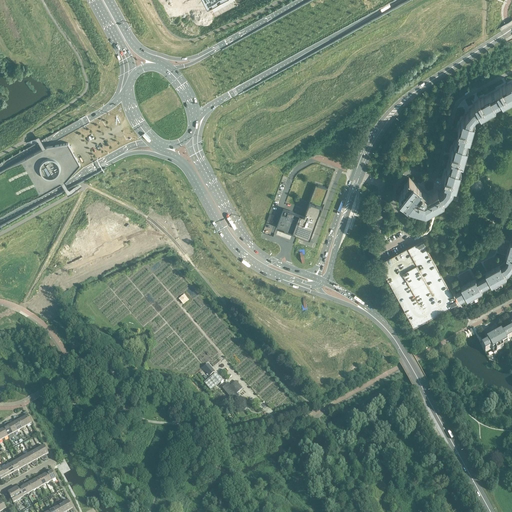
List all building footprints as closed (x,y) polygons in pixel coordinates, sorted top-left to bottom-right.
[(242,75),(245,80),(252,76),(249,71),(242,75)] [(499,104),(511,96),(511,85),(511,83),(505,86),(505,85),(499,88),(500,89),(493,93),(499,104)] [(469,141),(475,118),(477,116),(499,104),(493,93),(484,98),(483,97),(478,100),(478,101),(474,103),(476,105),(472,107),(469,111),(466,115),(465,119),(462,118),(460,124),(459,124),(458,130),(459,130),(456,138),(469,141)] [(462,165),(469,141),(456,138),(454,148),(452,147),(451,154),(452,154),(450,162),(462,165)] [(47,146),(21,160),(22,161),(27,171),(34,184),(40,195),(66,181),(68,180),(70,177),(71,175),(81,165),(79,163),(79,162),(78,163),(73,154),(69,146),(70,146),(70,145),(68,143),(49,146),(48,146),(47,146)] [(447,199),(455,189),(462,165),(450,162),(447,172),(446,171),(444,177),(445,178),(444,182),(446,183),(445,186),(442,190),(439,192),(438,189),(427,195),(420,190),(419,191),(418,191),(421,187),(409,177),(407,179),(408,181),(405,184),(407,185),(405,187),(402,191),(404,192),(402,194),(401,194),(399,197),(406,203),(405,204),(406,205),(426,210),(447,199)] [(318,185),(316,184),(309,204),(306,210),(304,216),(283,208),(276,227),(279,228),(286,230),(292,233),(296,234),(298,234),(306,233),(307,233),(308,232),(309,232),(310,233),(310,232),(312,232),(318,217),(318,216),(319,215),(328,189),(324,187),(318,185)] [(511,236),(511,237),(509,244),(508,243),(502,241),(500,241),(497,251),(499,252),(505,254),(507,253),(504,261),(503,263),(497,266),(497,264),(494,258),(493,257),(484,262),(484,264),(487,270),(489,271),(485,272),(481,275),(482,276),(488,286),(491,284),(493,286),(507,278),(506,276),(509,274),(511,271),(511,270),(511,236)] [(455,299),(442,275),(424,243),(422,239),(414,244),(386,259),(383,261),(379,263),(414,327),(451,306),(457,303),(456,302),(457,301),(456,298),(455,299)] [(473,278),(470,272),(468,271),(460,276),(460,277),(463,283),(464,284),(454,290),(455,291),(461,301),(467,297),(468,300),(475,296),(483,292),(482,289),(488,286),(482,276),(481,275),(473,279),(473,278)] [(511,340),(511,338),(508,332),(507,329),(498,334),(498,332),(495,326),(494,325),(485,330),(485,332),(488,338),(490,339),(482,343),(480,344),(486,355),(492,352),(494,354),(508,346),(507,344),(511,340)] [(208,365),(203,369),(210,376),(214,372),(208,365)] [(216,373),(213,375),(204,383),(211,391),(222,381),(216,373)] [(237,394),(242,389),(236,381),(230,386),(228,383),(222,388),(233,401),(239,397),(237,394)] [(32,424),(26,412),(23,414),(25,417),(23,419),(27,426),(30,424),(31,426),(32,425),(32,424)] [(27,426),(23,419),(20,420),(18,417),(16,418),(23,430),(24,429),(23,428),(27,426)] [(23,430),(16,418),(14,419),(16,422),(13,424),(17,431),(21,430),(21,431),(23,430)] [(17,431),(13,424),(10,425),(8,422),(6,423),(13,435),(15,435),(14,433),(17,431)] [(13,435),(6,423),(5,424),(6,428),(4,429),(8,437),(11,435),(12,436),(13,435)] [(48,454),(44,446),(41,448),(40,447),(39,448),(45,460),(47,459),(45,455),(48,454)] [(45,460),(39,448),(37,448),(38,449),(35,451),(39,459),(42,457),(43,461),(45,460)] [(39,459),(35,451),(31,453),(31,452),(29,453),(36,465),(38,464),(36,461),(39,459)] [(36,465),(29,453),(28,454),(29,455),(25,457),(29,464),(32,463),(34,466),(36,465)] [(29,464),(25,457),(22,459),(21,457),(20,458),(26,470),(28,469),(26,466),(29,464)] [(26,470),(20,458),(18,459),(19,460),(16,462),(20,470),(22,468),(24,471),(26,470)] [(20,470),(16,462),(12,464),(11,463),(10,463),(17,476),(19,474),(17,471),(20,470)] [(17,476),(10,463),(9,464),(9,465),(6,467),(10,475),(13,473),(15,477),(17,476)] [(10,475),(6,467),(3,469),(1,466),(0,466),(0,467),(7,481),(9,480),(7,476),(10,475)] [(56,479),(52,471),(49,473),(47,469),(45,470),(52,483),(53,482),(52,481),(56,479)] [(52,483),(45,470),(43,471),(45,475),(42,476),(46,484),(50,482),(50,483),(52,483)] [(46,484),(42,476),(39,478),(38,474),(36,475),(42,488),(44,487),(43,486),(46,484)] [(42,488),(36,475),(34,477),(35,480),(33,482),(37,489),(40,487),(41,488),(42,488)] [(37,489),(33,482),(30,483),(28,480),(26,481),(33,493),(34,492),(33,491),(37,489)] [(33,493),(26,481),(24,482),(26,485),(23,487),(27,495),(31,493),(31,494),(33,493)] [(27,495),(23,487),(20,488),(19,485),(16,486),(17,488),(23,498),(25,498),(24,496),(27,495)] [(23,498),(17,488),(8,493),(9,494),(7,495),(9,499),(10,498),(13,503),(23,498)] [(74,511),(69,501),(68,501),(68,500),(67,501),(67,502),(64,504),(68,511),(71,510),(71,511),(74,511)]
